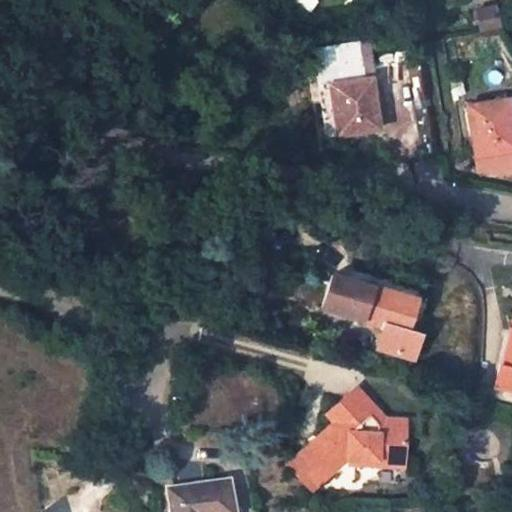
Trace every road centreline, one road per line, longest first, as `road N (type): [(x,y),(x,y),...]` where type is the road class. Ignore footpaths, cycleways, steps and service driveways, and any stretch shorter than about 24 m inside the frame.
road 1 (unclassified): [(0,290),(47,304),(102,339),(138,407),(160,403),(160,348),(147,303),(93,211),(85,172),(93,152),(122,150)]
road 2 (unclassified): [(122,150),(511,210)]
road 3 (unclassified): [(0,30),(122,150)]
